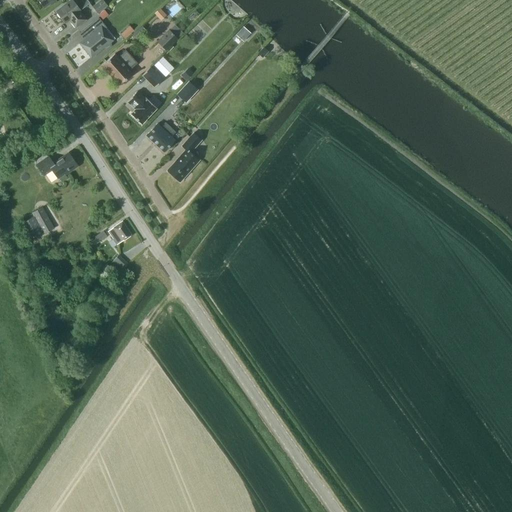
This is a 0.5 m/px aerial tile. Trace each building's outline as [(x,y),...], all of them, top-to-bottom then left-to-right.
[(76,27),(85,19),(79,11),(90,3),(87,0),(72,0),(71,0),(57,12),(65,22),(69,19),(76,27)] [(92,6),(98,13),(104,8),(98,1),(92,6)] [(159,12),(163,20),(170,16),(166,8),(159,12)] [(108,15),(104,9),(98,14),(102,20),(108,15)] [(110,42),(112,40),(115,38),(106,27),(99,19),(95,23),(93,21),(83,30),(87,34),(86,38),(80,43),(90,55),(96,50),(97,52),(103,47),(104,48),(106,49),(111,45),(110,43),(110,42)] [(146,31),(141,25),(131,34),(136,40),(146,31)] [(250,33),(243,26),(235,35),(243,41),(250,33)] [(178,39),(169,29),(157,41),(166,50),(178,39)] [(263,58),(269,51),(263,46),(257,53),(263,58)] [(118,85),(132,73),(129,70),(137,63),(125,50),(117,56),(114,53),(101,65),(118,85)] [(166,56),(158,65),(171,76),(179,67),(166,56)] [(162,79),(150,66),(141,75),(153,88),(162,79)] [(193,69),(185,74),(188,79),(196,74),(193,69)] [(189,81),(177,94),(186,102),(197,89),(189,81)] [(142,124),(157,108),(146,97),(145,99),(137,91),(127,102),(135,109),(131,114),(142,124)] [(160,127),(157,124),(146,135),(163,151),(174,140),(170,137),(175,132),(165,122),(160,127)] [(186,150),(167,171),(179,182),(180,181),(181,181),(185,177),(184,176),(189,170),(190,171),(199,161),(190,153),(201,141),(193,134),(181,146),(186,150)] [(65,174),(77,166),(68,152),(52,163),(48,156),(36,164),(44,175),(52,169),(58,178),(65,174)] [(42,207),(31,213),(44,234),(54,228),(42,207)] [(117,244),(131,234),(122,221),(109,231),(117,244)] [(107,236),(103,231),(94,236),(98,242),(107,236)] [(123,270),(130,265),(122,255),(115,260),(123,270)]
